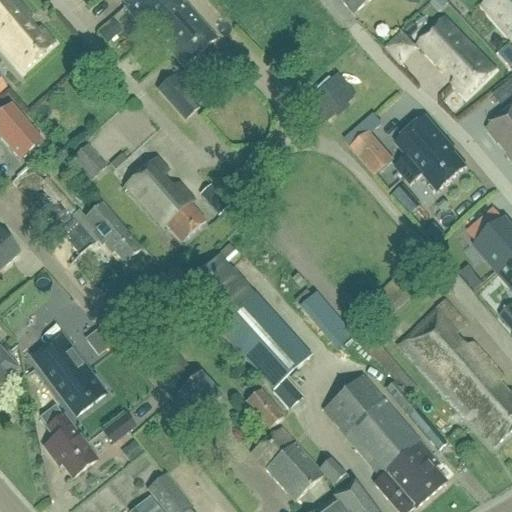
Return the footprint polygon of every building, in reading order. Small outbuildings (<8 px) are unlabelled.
[(0,0),(0,47),(22,73),(54,46),(40,30),(35,34),(28,26),(30,20),(13,0),(0,0)] [(190,0),(119,0),(118,1),(125,8),(123,10),(161,52),(163,50),(182,71),(214,42),(182,7),(190,0)] [(336,0),(351,18),(372,0),(336,0)] [(448,5),(443,0),(436,0),(429,7),(438,15),(448,5)] [(511,0),(493,0),(483,10),(511,43),(511,0)] [(444,21),(417,47),(443,73),(448,71),(456,78),(447,86),(462,102),(465,99),(465,100),(494,72),(444,21)] [(511,97),(511,80),(498,91),(501,94),(507,102),(511,97)] [(182,124),(197,111),(171,81),(156,94),(182,124)] [(354,101),(336,81),(308,106),(326,126),(354,101)] [(0,141),(19,164),(40,145),(9,109),(0,116),(0,141)] [(511,165),(511,111),(486,133),(511,165)] [(445,144),(426,121),(396,148),(406,160),(394,170),(409,189),(421,178),(437,196),(465,172),(451,155),(449,157),(443,149),(445,144)] [(375,179),(393,163),(369,136),(351,152),(375,179)] [(91,184),(106,169),(86,148),(71,163),(91,184)] [(115,173),(127,162),(121,156),(108,167),(115,173)] [(169,191),(161,182),(166,174),(155,162),(124,189),(155,225),(161,231),(164,229),(180,247),(204,225),(188,207),(192,204),(177,187),(169,191)] [(33,166),(11,185),(23,201),(19,204),(33,221),(34,220),(42,229),(37,233),(68,269),(96,245),(100,249),(101,248),(90,235),(33,166)] [(198,198),(217,219),(228,209),(210,188),(198,198)] [(100,208),(83,223),(92,233),(90,235),(101,248),(110,258),(112,256),(123,268),(139,253),(100,208)] [(475,248),(497,274),(511,261),(511,230),(505,222),(504,223),(495,213),(469,235),(478,245),(475,248)] [(0,272),(18,256),(0,236),(0,272)] [(228,248),(177,295),(215,335),(216,333),(255,298),(256,298),(228,267),(237,258),(228,248)] [(511,261),(497,274),(511,291),(511,261)] [(483,287),(477,280),(468,288),(474,295),(483,287)] [(159,325),(179,307),(167,296),(148,313),(159,325)] [(311,359),(255,298),(216,333),(272,394),(287,380),(311,359)] [(463,350),(454,341),(456,337),(466,327),(443,302),(433,312),(395,349),(461,421),(464,418),(494,450),(511,432),(511,395),(511,394),(505,396),(497,387),(502,380),(470,345),(465,348),(463,350)] [(511,309),(500,320),(511,334),(511,309)] [(408,402),(418,393),(366,334),(356,343),(408,402)] [(56,342),(32,361),(76,419),(90,408),(104,398),(102,395),(105,393),(95,380),(92,382),(68,352),(65,354),(56,342)] [(197,380),(165,343),(147,359),(180,396),(178,398),(199,420),(220,401),(199,379),(197,380)] [(0,390),(6,385),(5,383),(17,372),(0,352),(0,390)] [(414,511),(423,503),(443,486),(432,474),(438,469),(400,425),(361,378),(322,412),(380,481),(373,487),(393,511),(410,511),(413,510),(414,511)] [(272,394),(270,395),(287,415),(303,399),(287,380),(272,394)] [(424,440),(434,432),(393,386),(384,393),(424,440)] [(267,433),(281,422),(257,394),(244,405),(267,433)] [(55,411),(40,422),(47,431),(46,431),(54,442),(43,450),(53,464),(56,461),(72,482),(96,464),(62,419),(61,420),(55,411)] [(126,419),(103,436),(112,449),(136,432),(126,419)] [(293,505),(317,482),(308,472),(311,469),(279,431),(250,455),(263,472),(293,505)] [(318,470),(327,462),(305,438),(298,444),(310,456),(307,459),(318,470)] [(132,460),(113,482),(121,489),(141,467),(132,460)] [(351,488),(345,479),(344,478),(328,462),(317,473),(332,488),(331,489),(338,498),(318,511),(370,511),(352,487),(351,488)] [(92,511),(113,511),(119,507),(102,489),(85,504),(92,511)] [(156,511),(148,501),(135,511),(156,511)]
